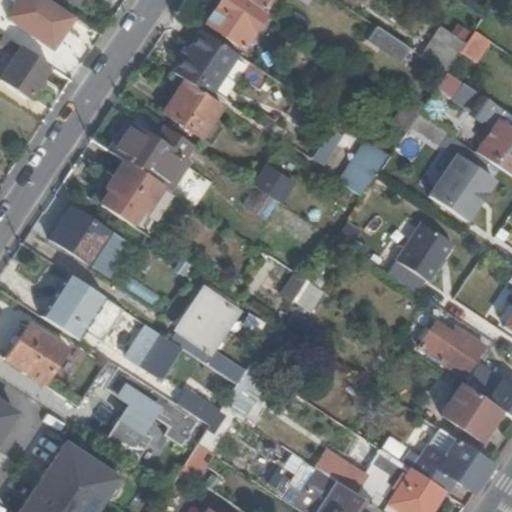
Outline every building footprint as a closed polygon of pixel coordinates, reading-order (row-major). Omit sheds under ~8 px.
[(74,0),(71,6),(77,9),(83,0),(74,0)] [(221,0),(207,20),(217,27),(214,32),(241,50),(265,16),(263,15),(240,0),(221,0)] [(240,0),(263,15),(272,0),(240,0)] [(40,10),(31,25),(19,17),(5,37),(52,67),(75,34),(40,10)] [(207,20),(204,25),(214,32),(217,27),(207,20)] [(464,46),(439,30),(419,59),(444,75),(464,46)] [(367,46),(404,70),(414,55),(376,31),(367,46)] [(459,54),(476,65),(490,42),(473,32),(459,54)] [(234,57),(198,33),(170,76),(182,84),(205,99),(234,57)] [(0,46),(0,52),(10,59),(17,50),(3,41),(0,46)] [(0,81),(0,86),(18,99),(21,96),(31,102),(50,72),(21,53),(2,82),(0,81)] [(435,91),(448,99),(458,83),(445,75),(435,91)] [(163,114),(201,139),(221,109),(205,99),(182,84),(163,114)] [(452,102),(505,140),(489,166),(511,181),(511,121),(461,87),(452,102)] [(31,102),(21,96),(18,99),(28,106),(31,102)] [(423,107),(415,101),(408,112),(416,117),(423,107)] [(423,107),(416,117),(445,136),(453,122),(425,103),(423,107)] [(403,108),(392,126),(404,134),(409,127),(416,117),(408,112),(403,108)] [(409,127),(439,148),(446,137),(445,136),(416,117),(409,127)] [(124,125),(106,153),(122,163),(157,186),(171,196),(192,165),(187,162),(194,151),(161,130),(152,143),(124,125)] [(370,147),(343,188),(360,200),(387,159),(370,147)] [(492,183),(455,158),(428,198),(465,223),(474,210),(475,211),(485,197),(484,195),(492,183)] [(157,186),(122,163),(103,193),(107,195),(98,208),(129,229),(157,186)] [(293,184),(267,167),(251,189),(278,207),(293,184)] [(49,242),(87,267),(108,235),(70,211),(49,242)] [(435,238),(410,275),(442,297),(467,259),(435,238)] [(332,249),(326,258),(338,266),(344,256),(332,249)] [(27,303),(41,313),(66,280),(52,270),(27,303)] [(511,279),(508,286),(511,288),(511,312),(500,331),(511,339),(511,279)] [(50,312),(95,341),(115,310),(70,281),(50,312)] [(321,295),(304,284),(290,305),(307,316),(321,295)] [(189,316),(170,345),(179,351),(235,387),(240,380),(243,375),(211,354),(237,315),(228,309),(231,306),(201,286),(184,312),(189,316)] [(453,338),(433,324),(416,348),(439,364),(438,365),(460,379),(483,348),(458,331),(453,338)] [(6,359),(44,384),(65,351),(28,327),(6,359)] [(123,359),(159,382),(179,351),(170,345),(143,328),(123,359)] [(240,380),(235,387),(228,398),(238,404),(259,373),(249,366),(243,375),(240,380)] [(477,370),(463,390),(499,413),(511,422),(511,396),(498,386),(499,384),(477,370)] [(174,409),(117,371),(103,392),(128,409),(105,444),(135,464),(149,443),(141,437),(151,420),(168,431),(163,440),(180,450),(197,424),(174,409)] [(8,388),(0,403),(0,412),(36,435),(40,429),(50,415),(8,388)] [(187,389),(174,409),(197,424),(207,430),(219,410),(187,389)] [(440,419),(477,444),(499,413),(463,390),(461,389),(440,419)] [(238,404),(228,398),(220,409),(229,415),(238,404)] [(220,409),(219,410),(207,430),(201,440),(212,448),(233,417),(229,415),(220,409)] [(51,412),(50,415),(40,429),(48,434),(53,448),(72,436),(68,424),(51,412)] [(471,497),(491,467),(436,431),(417,461),(388,441),(379,453),(404,469),(411,474),(411,473),(443,494),(442,496),(444,497),(452,484),(471,497)] [(201,481),(213,453),(194,444),(181,472),(201,481)] [(379,453),(372,464),(396,480),(398,477),(406,481),(411,474),(404,469),(379,453)] [(344,465),(332,483),(334,485),(355,499),(367,481),(344,465)] [(388,508),(394,511),(430,511),(442,496),(443,494),(411,473),(411,474),(406,481),(394,499),(388,508)] [(332,483),(322,477),(308,497),(320,505),(334,485),(332,483)] [(398,477),(396,480),(386,494),(394,499),(406,481),(398,477)] [(23,495),(4,483),(0,488),(0,503),(12,511),(23,495)] [(320,505),(315,511),(367,511),(368,511),(370,508),(355,499),(334,485),(320,505)]
